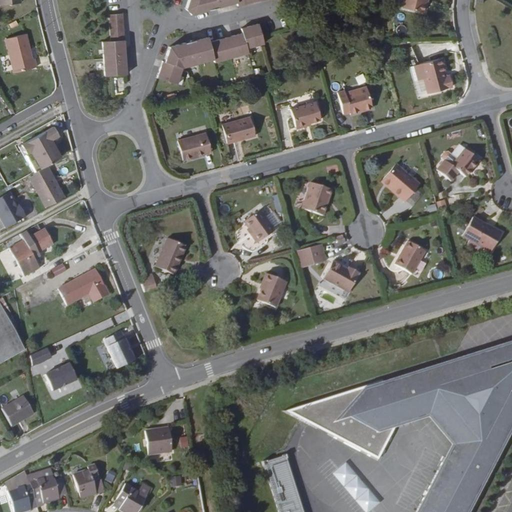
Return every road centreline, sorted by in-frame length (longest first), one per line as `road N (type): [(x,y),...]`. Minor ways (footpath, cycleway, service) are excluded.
road 1 (tertiary): [(170,382),(511,283)]
road 2 (tertiary): [(0,467),(170,382)]
road 3 (residential): [(99,209),(170,382)]
road 4 (residential): [(343,146),(199,186)]
road 5 (residential): [(486,105),(343,146)]
